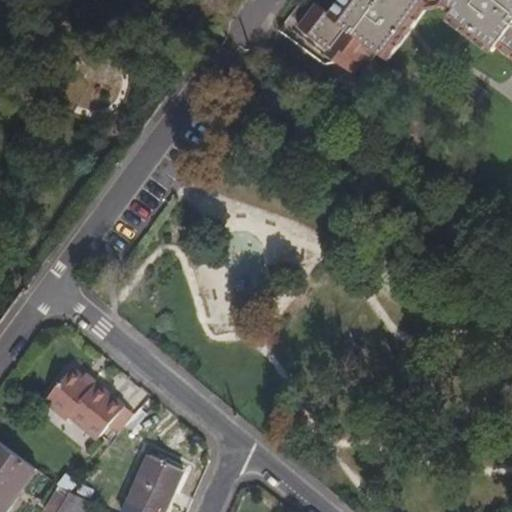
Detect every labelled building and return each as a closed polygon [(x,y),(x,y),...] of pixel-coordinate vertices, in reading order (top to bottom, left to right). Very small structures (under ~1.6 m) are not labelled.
[(511,0),(343,0),(331,16),(317,4),(298,27),(338,58),(336,61),(353,75),(361,66),(370,67),(378,58),(386,65),(388,65),(424,19),(439,17),(443,13),(450,20),(447,23),(448,26),(449,28),(449,30),(450,32),(489,63),(494,57),(495,56),(497,58),(511,69),(511,0)] [(106,432),(123,411),(95,387),(92,390),(81,381),(72,372),(43,405),(91,449),(106,432)] [(95,387),(84,377),(81,381),(92,390),(95,387)] [(132,421),(122,412),(106,432),(116,440),(124,430),(132,421)] [(131,437),(145,420),(138,414),(132,421),(124,430),(131,437)] [(0,511),(7,511),(37,471),(0,443),(0,511)] [(141,511),(167,511),(186,470),(151,455),(129,506),(141,511)] [(74,485),(61,477),(56,484),(58,486),(68,493),(74,485)] [(95,490),(82,484),(78,492),(91,498),(95,490)] [(58,511),(68,496),(69,494),(68,493),(58,486),(41,511),(42,511),(58,511)] [(80,511),(86,502),(73,496),(73,497),(72,497),(71,498),(70,498),(70,497),(69,497),(68,496),(58,511),(80,511)]
